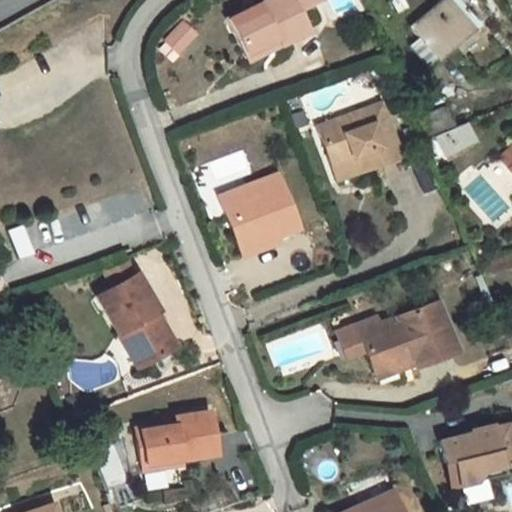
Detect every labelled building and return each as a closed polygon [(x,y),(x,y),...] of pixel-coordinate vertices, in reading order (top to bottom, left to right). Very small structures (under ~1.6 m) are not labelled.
[(265,0),(225,20),(242,54),(275,38),(278,45),(306,31),(295,9),(290,0),(265,0)] [(290,0),(295,9),(313,0),(290,0)] [(476,24),(459,4),(454,8),(446,0),(442,0),(408,28),(416,38),(433,59),(476,24)] [(343,11),(345,16),(356,12),(354,7),(343,11)] [(182,22),(162,41),(175,53),(194,35),(182,22)] [(245,61),(278,45),(275,38),(242,54),(245,61)] [(424,67),(433,59),(416,38),(407,46),(424,67)] [(326,157),(335,179),(360,170),(398,156),(378,103),(315,126),(326,157)] [(450,121),(444,107),(417,118),(423,132),(450,121)] [(408,142),(419,136),(414,124),(403,130),(408,142)] [(433,137),(445,158),(472,144),(462,124),(433,137)] [(511,145),(499,157),(508,168),(511,165),(511,145)] [(215,196),(230,236),(268,221),(274,236),(295,228),(275,174),(215,196)] [(268,221),(230,236),(238,256),(276,242),(274,236),(268,221)] [(99,265),(112,287),(134,274),(124,256),(99,265)] [(95,296),(116,334),(125,329),(145,363),(175,347),(156,312),(158,311),(136,273),(134,274),(112,287),(95,296)] [(362,349),(369,367),(408,352),(412,362),(414,366),(455,350),(435,300),(376,323),(361,329),(355,331),(362,349)] [(361,329),(376,323),(374,316),(359,322),(361,329)] [(361,329),(359,322),(334,331),(344,356),(362,349),(355,331),(361,329)] [(125,329),(116,334),(136,369),(145,363),(125,329)] [(412,362),(408,352),(369,367),(373,377),(412,362)] [(214,455),(208,412),(173,417),(174,422),(132,429),(138,465),(179,459),(214,455)] [(461,435),(437,442),(442,464),(450,462),(456,486),(472,482),(478,471),(500,466),(509,464),(511,477),(511,423),(490,429),(490,427),(468,431),(469,434),(469,437),(462,439),(461,435)] [(180,465),(179,459),(138,465),(139,471),(180,465)] [(448,487),(456,486),(450,462),(442,464),(448,487)] [(501,475),(500,466),(478,471),(472,482),(501,475)] [(363,511),(393,499),(390,492),(360,505),(363,511)] [(398,511),(393,499),(363,511),(360,505),(344,511),(398,511)]
